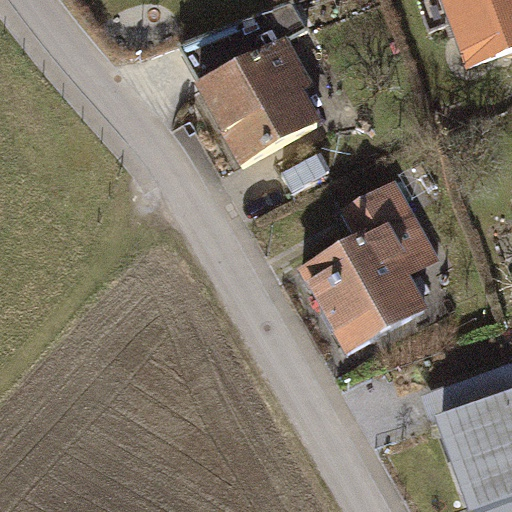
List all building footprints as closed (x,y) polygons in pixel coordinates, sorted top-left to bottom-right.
[(511,41),(511,0),(426,0),(446,62),(511,41)] [(209,87),(204,89),(245,164),(323,121),(304,87),(312,82),(290,42),(306,34),(294,7),(189,49),(209,87)] [(511,201),(498,206),(511,245),(511,201)] [(412,203),(281,277),(330,365),(422,314),(402,278),(442,256),(412,203)] [(511,399),(442,425),(474,510),(511,496),(511,399)]
